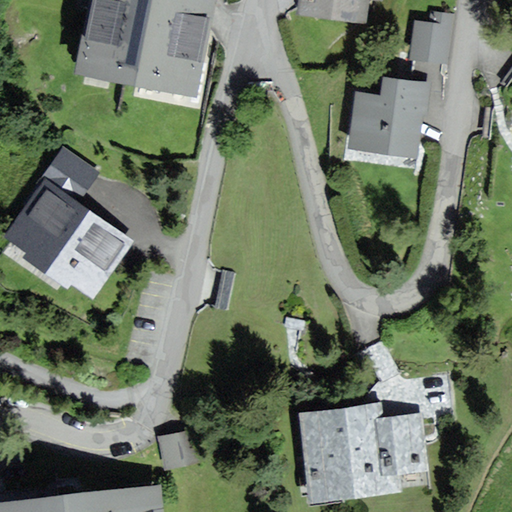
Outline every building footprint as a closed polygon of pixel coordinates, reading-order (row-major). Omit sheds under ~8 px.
[(92,0),(80,69),(197,90),(213,0),(92,0)] [(303,0),(302,9),(377,20),(379,0),(303,0)] [(434,24),(418,22),(413,56),(446,60),(452,16),(435,13),(434,24)] [(415,153),(425,84),(386,78),(384,96),(359,93),(352,145),(415,153)] [(47,183),(7,242),(93,300),(133,241),(47,183)] [(302,421),(307,494),(431,485),(426,411),(302,421)] [(187,426),(157,434),(167,468),(197,459),(187,426)] [(0,496),(0,511),(163,511),(162,486),(0,496)]
